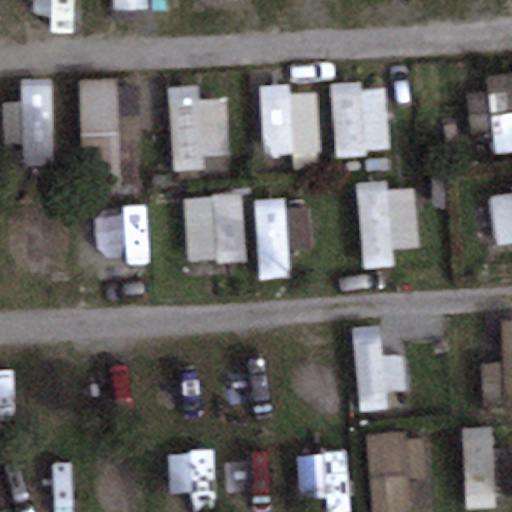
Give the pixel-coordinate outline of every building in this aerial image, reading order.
[(495,144),(511,142),(511,71),(490,72),(495,144)] [(118,144),(116,75),(81,76),(82,144),(118,144)] [(123,127),(146,126),(144,81),(121,82),(123,127)] [(344,83),(346,147),(383,146),(381,82),(344,83)] [(318,149),(317,83),(261,84),(263,150),(318,149)] [(52,141),(50,86),(4,88),(6,143),(52,141)] [(231,165),(228,87),(172,90),(176,167),(231,165)] [(360,180),(364,253),(421,250),(417,177),(360,180)] [(511,181),(490,183),(493,240),(511,238),(511,181)] [(247,257),(244,189),(186,191),(188,260),(247,257)] [(292,270),(292,241),(314,240),(313,195),(257,197),(260,271),(292,270)] [(14,204),(17,246),(56,243),(53,201),(14,204)] [(127,223),(84,224),(85,275),(128,274),(127,223)] [(382,401),(383,321),(359,320),(357,401),(382,401)] [(278,343),(231,346),(234,400),(281,397),(278,343)] [(160,397),(208,396),(207,351),(159,352),(160,397)] [(108,405),(150,403),(148,366),(105,369),(108,405)] [(144,465),(149,410),(115,407),(109,462),(144,465)] [(370,511),(409,511),(408,474),(427,474),(425,431),(368,433),(370,511)] [(262,503),(264,444),(235,443),(233,502),(262,503)] [(151,469),(108,468),(108,507),(151,507),(151,469)]
